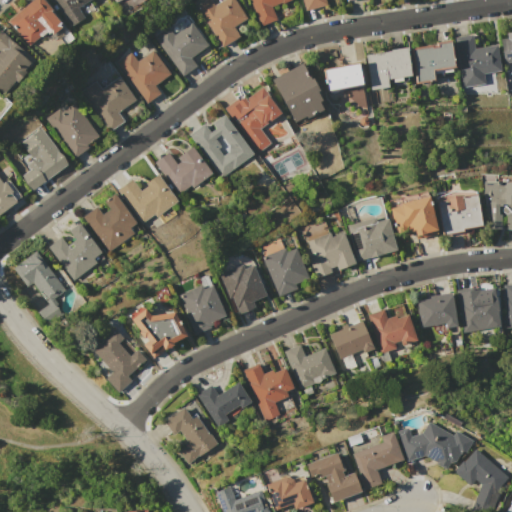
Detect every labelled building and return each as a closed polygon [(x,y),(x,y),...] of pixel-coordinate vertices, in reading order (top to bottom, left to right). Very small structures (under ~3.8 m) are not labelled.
[(6,20),(30,0),(41,0),(62,25),(31,50),(6,20)] [(52,0),(89,0),(77,7),(83,18),(68,27),(52,0)] [(194,6),(204,0),(209,0),(212,5),(220,0),(231,0),(243,20),(232,27),(238,37),(220,48),(194,6)] [(247,0),(286,0),(269,7),(274,20),(258,27),(247,0)] [(299,0),(322,0),(324,6),(302,11),(299,0)] [(153,37),(167,27),(171,34),(189,22),(207,47),(190,59),(195,67),(181,77),(153,37)] [(511,62),(502,64),(499,39),(505,38),(504,34),(511,32),(511,62)] [(0,93),(0,33),(33,60),(4,97),(0,93)] [(452,39),(470,35),(473,49),(493,46),(498,71),(481,74),(483,83),(460,87),(452,39)] [(407,48),(447,42),(451,70),(431,72),(432,82),(412,85),(407,48)] [(403,49),(407,77),(387,80),(388,87),(369,90),(363,55),(403,49)] [(115,63),(131,51),(137,59),(150,50),(169,76),(154,86),(159,94),(145,104),(115,63)] [(269,81),(298,64),(322,106),(293,123),(269,81)] [(318,70),(355,64),(359,86),(322,93),(318,70)] [(80,91),(95,79),(101,88),(115,77),(133,101),(116,113),(122,122),(110,131),(80,91)] [(256,151),(224,108),(255,85),(277,115),(259,128),(269,142),(256,151)] [(43,118),(68,100),(98,141),(73,159),(43,118)] [(188,135),(219,112),(250,155),(219,177),(188,135)] [(19,143),(39,129),(66,165),(46,180),(19,143)] [(152,162),(166,151),(172,159),(190,146),(210,173),(177,197),(152,162)] [(20,176),(32,167),(42,182),(31,190),(20,176)] [(116,191),(130,180),(137,189),(156,174),(175,201),(141,226),(116,191)] [(0,212),(0,179),(16,201),(0,212)] [(483,183),(511,184),(511,228),(482,227),(483,183)] [(434,201),(473,194),(479,228),(440,235),(434,201)] [(80,218),(113,195),(138,229),(105,253),(80,218)] [(388,208),(425,199),(434,233),(415,238),(413,231),(395,236),(388,208)] [(345,226),(383,214),(394,250),(356,262),(345,226)] [(46,248),(77,225),(102,259),(70,282),(46,248)] [(314,277),(307,255),(310,254),(306,242),(328,234),(329,238),(341,234),(351,265),(314,277)] [(275,296),(260,257),(283,248),(284,251),(293,248),(305,279),(294,283),(296,288),(275,296)] [(11,268),(33,252),(61,290),(39,306),(11,268)] [(217,274),(240,264),(242,268),(251,264),(264,295),(250,300),(253,305),(234,313),(217,274)] [(502,284),(511,283),(511,322),(504,323),(502,284)] [(176,296),(200,285),(202,289),(210,285),(224,315),(208,322),(210,327),(193,334),(176,296)] [(456,289),(475,286),(477,297),(495,295),(499,324),(461,329),(456,289)] [(416,298),(449,291),(456,326),(423,333),(416,298)] [(365,314),(383,306),(387,317),(405,309),(416,336),(381,350),(365,314)] [(150,360),(141,347),(145,345),(129,322),(144,313),(148,319),(172,314),(186,337),(150,360)] [(327,333),(358,320),(369,348),(338,360),(327,333)] [(112,333),(120,342),(116,346),(128,359),(134,353),(143,362),(125,379),(129,384),(117,396),(103,382),(110,375),(90,355),(112,333)] [(281,349),(297,341),(303,354),(321,346),(332,372),(297,387),(281,349)] [(257,405),(242,368),(257,361),(262,374),(282,365),(291,386),(284,389),(286,393),(257,405)] [(217,427),(195,395),(210,385),(217,394),(234,382),(249,404),(217,427)] [(185,465),(176,451),(186,445),(178,432),(170,437),(161,422),(182,408),(188,417),(195,412),(216,446),(185,465)] [(420,457),(405,462),(395,432),(405,429),(408,437),(418,434),(424,424),(449,437),(450,434),(468,443),(462,455),(458,453),(448,472),(420,457)] [(362,488),(349,454),(380,443),(377,437),(389,433),(399,462),(375,471),(379,482),(362,488)] [(303,463),(338,450),(347,474),(352,472),(358,490),(330,500),(324,483),(330,481),(328,474),(317,478),(315,474),(308,477),(303,463)] [(451,474),(471,452),(505,482),(498,489),(491,489),(482,511),(468,511),(477,487),(471,482),(466,488),(451,474)] [(264,485),(290,475),(293,483),(302,480),(310,502),(292,509),(291,504),(273,510),(264,485)] [(220,511),(213,494),(229,488),(233,500),(259,491),(266,511),(220,511)]
